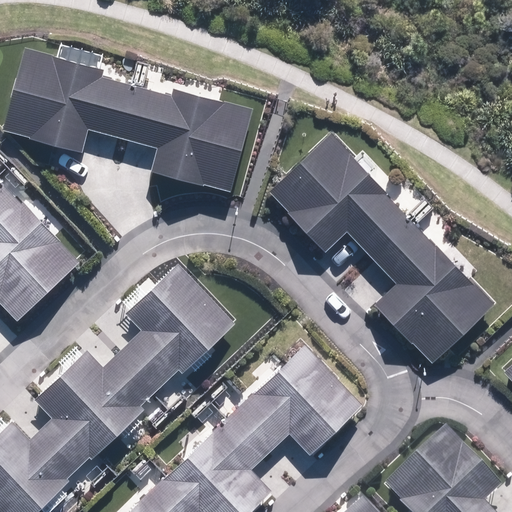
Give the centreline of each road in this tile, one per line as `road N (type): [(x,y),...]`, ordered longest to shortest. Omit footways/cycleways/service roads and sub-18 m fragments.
road 1 (residential): [(0,384),(123,266),(161,239),(196,228),(242,236),(278,256),(377,355),(394,376),(400,403)]
road 2 (residential): [(400,403),(288,511)]
road 3 (residential): [(400,403),(430,392),(473,407),(511,446)]
